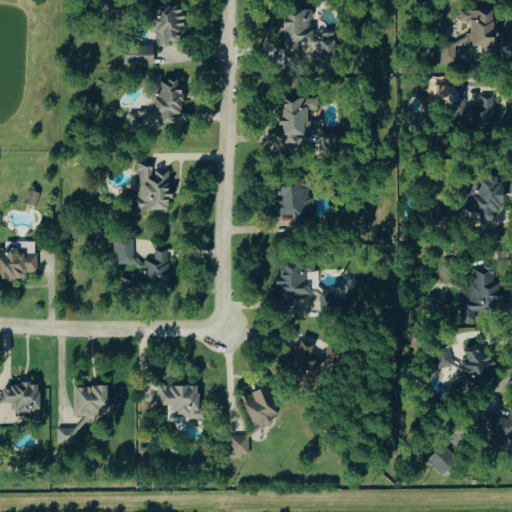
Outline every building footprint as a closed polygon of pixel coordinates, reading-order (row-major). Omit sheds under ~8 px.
[(154,4),(153,32),(160,33),(160,44),(181,45),(182,29),(185,29),(186,5),(154,4)] [(314,9),(286,10),(287,23),(280,23),(281,32),(286,32),(286,53),(300,53),(300,47),(323,46),(323,61),(338,61),(337,33),(314,34),(314,9)] [(443,62),(469,61),(468,45),(485,45),(486,51),(500,50),(499,19),(495,19),(495,9),(462,10),(462,20),(470,20),(471,40),(443,41),(443,62)] [(155,65),(156,45),(126,44),(125,64),(155,65)] [(154,111),(129,115),(131,129),(150,126),(150,125),(173,123),(172,115),(186,113),(181,78),(163,80),(163,75),(156,75),(159,97),(152,98),(154,111)] [(467,105),(467,85),(454,85),(454,119),(469,118),(469,129),(497,129),(496,94),(481,95),(482,105),(467,105)] [(320,98),(284,98),(284,137),(309,137),(309,110),(320,110),(320,98)] [(171,170),(155,170),(154,162),(140,162),(141,197),(135,197),(136,210),(171,209),(171,199),(172,199),(171,170)] [(311,179),(282,178),(282,200),(276,200),(276,214),(316,215),(317,197),(311,197),(311,179)] [(495,220),(495,211),(505,211),(505,183),(500,183),(500,179),(465,180),(466,211),(482,211),(482,220),(495,220)] [(36,207),(25,203),(29,190),(41,194),(36,207)] [(453,206),(431,205),(430,222),(453,223),(453,206)] [(115,264),(136,264),(136,238),(115,239),(115,264)] [(0,258),(0,279),(27,279),(26,272),(38,272),(37,242),(26,242),(26,249),(9,249),(9,248),(0,248),(0,258)] [(170,287),(171,248),(156,248),(156,259),(147,259),(147,286),(170,287)] [(311,294),(311,271),(317,271),(317,262),(283,262),(283,276),(278,276),(279,286),(284,286),(285,305),(298,305),(298,294),(311,294)] [(462,321),(477,321),(477,309),(497,310),(497,297),(498,297),(498,267),(472,267),(472,300),(462,300),(462,321)] [(291,366),(316,375),(321,361),(311,358),(316,344),(300,339),(291,366)] [(0,408),(20,408),(20,412),(41,412),(41,383),(13,383),(13,389),(4,389),(4,398),(0,398),(0,408)] [(78,416),(94,415),(94,410),(110,410),(110,385),(77,386),(78,416)] [(159,405),(174,405),(175,419),(206,419),(206,410),(201,410),(200,385),(159,385),(159,405)] [(243,395),(255,428),(282,419),(270,386),(243,395)] [(495,414),(490,435),(511,440),(511,409),(510,418),(495,414)] [(59,427),(59,447),(81,447),(81,427),(59,427)] [(231,436),(231,455),(251,455),(251,435),(231,436)] [(443,474),(457,460),(443,445),(429,460),(443,474)]
